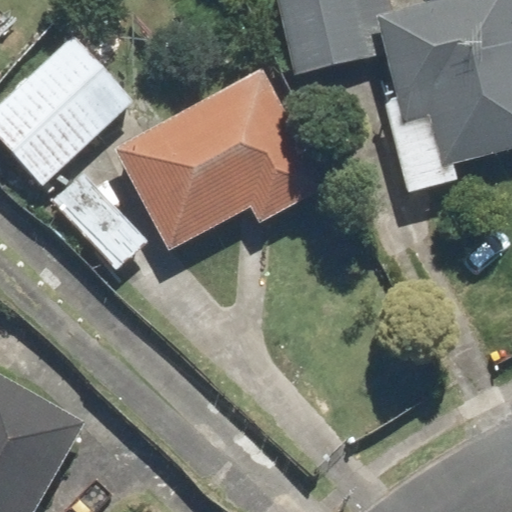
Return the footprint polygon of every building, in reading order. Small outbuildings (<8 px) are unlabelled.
[(399,80),(384,84),(406,178),(410,193),(465,180),(461,165),(511,152),(511,0),(448,0),(400,11),(397,0),(278,0),(296,76),(392,53),(399,80)] [(79,37),(0,111),(0,132),(16,149),(0,163),(0,176),(28,206),(140,101),(79,37)] [(118,149),(170,252),(258,207),(266,224),(330,192),(270,73),(118,149)] [(61,199),(87,229),(71,244),(88,264),(105,249),(174,326),(204,300),(91,173),(61,199)] [(0,372),(0,511),(41,511),(91,423),(0,372)]
